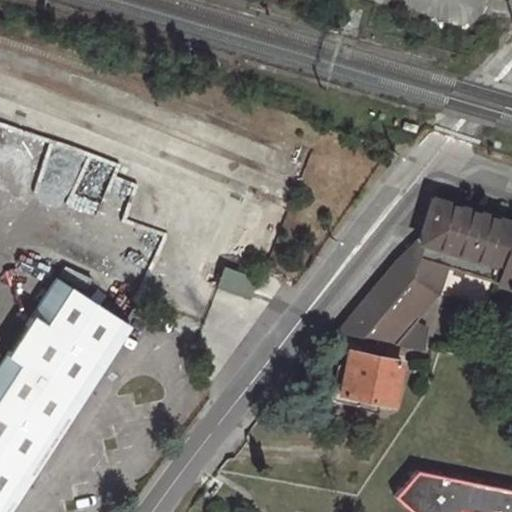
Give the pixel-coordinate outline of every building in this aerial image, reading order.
[(217,66),(184,56),(179,70),(212,80),(217,66)] [(104,187),(130,196),(140,166),(114,157),(104,187)] [(511,274),(511,223),(437,203),(425,251),(511,274)] [(344,333),(396,344),(418,318),(438,296),(448,266),(415,252),(344,333)] [(254,278),(221,265),(214,284),(247,297),(254,278)] [(66,272),(0,369),(0,511),(14,511),(141,323),(66,272)] [(406,364),(352,352),(344,394),(396,406),(406,364)] [(408,511),(460,511),(464,508),(482,511),(511,511),(511,489),(424,472),(396,500),(408,511)]
